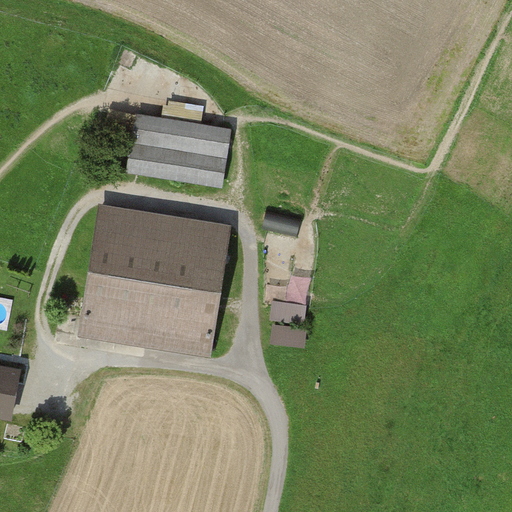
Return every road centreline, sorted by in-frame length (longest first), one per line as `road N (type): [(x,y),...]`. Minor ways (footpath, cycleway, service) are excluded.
road 1 (track): [(235,214),(242,141),(225,90),(138,37),(4,0)]
road 2 (track): [(273,511),(281,424),(269,397),(246,377),(68,348)]
